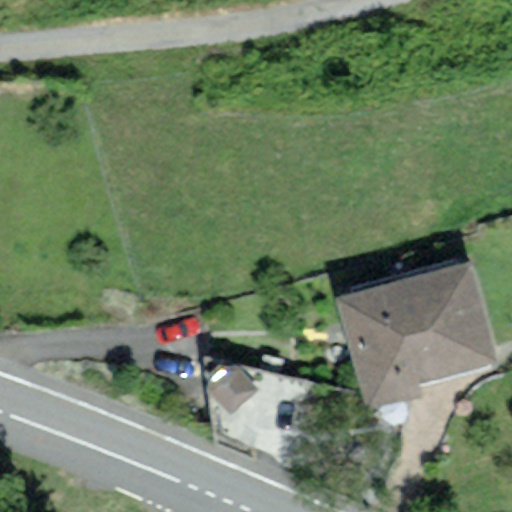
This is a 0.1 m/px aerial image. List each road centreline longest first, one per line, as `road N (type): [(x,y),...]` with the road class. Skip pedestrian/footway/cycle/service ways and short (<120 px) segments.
road 1 (residential): [(0,50),(255,23),(363,0)]
road 2 (unclassified): [(251,511),(0,410)]
